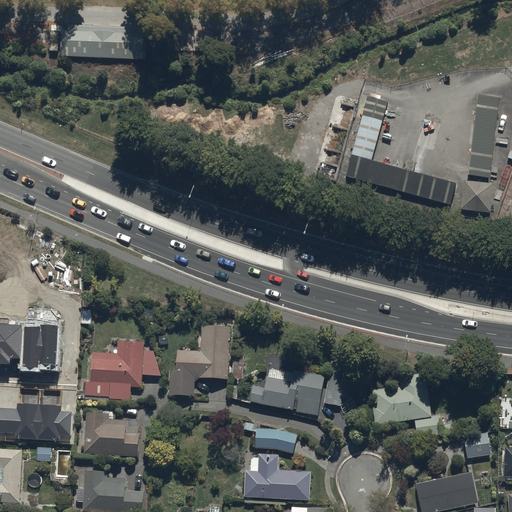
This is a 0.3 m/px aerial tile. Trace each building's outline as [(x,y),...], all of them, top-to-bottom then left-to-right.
[(150,28),(55,24),(54,59),(150,62),(150,28)] [(508,90),(479,86),(469,166),(498,170),(508,90)] [(394,94),(369,88),(355,144),(380,150),(394,94)] [(358,101),(336,95),(314,176),(335,182),(358,101)] [(460,179),(364,154),(358,178),(454,202),(460,179)] [(493,186),(464,183),(461,212),(490,215),(493,186)] [(0,296),(64,299),(65,275),(51,275),(52,255),(43,254),(43,251),(26,250),(26,255),(19,255),(19,273),(0,271),(0,296)] [(92,312),(82,312),(82,325),(92,325),(92,312)] [(21,327),(0,325),(0,362),(8,363),(8,358),(19,358),(21,327)] [(41,328),(25,327),(23,367),(39,367),(39,365),(55,366),(57,326),(41,326),(41,328)] [(201,380),(208,380),(230,380),(231,328),(202,327),(202,351),(178,350),(178,371),(171,371),(170,397),(195,397),(195,379),(201,380)] [(93,354),(93,382),(86,382),(86,396),(92,396),(99,397),(110,397),(110,400),(131,401),(132,388),(142,388),(142,376),(154,376),(154,351),(143,351),(143,342),(118,342),(118,354),(93,354)] [(324,403),(342,407),(351,365),(333,361),(324,403)] [(321,400),(325,377),(270,367),(266,388),(253,386),(250,402),(264,405),(264,407),(319,416),(321,400)] [(427,385),(426,382),(424,373),(399,379),(401,387),(370,392),(376,427),(416,421),(418,439),(443,436),(440,416),(432,417),(427,385)] [(71,375),(50,374),(49,399),(70,400),(71,375)] [(0,431),(16,432),(16,437),(58,439),(59,434),(70,435),(71,413),(59,413),(60,405),(18,403),(17,409),(0,408),(0,431)] [(85,456),(138,458),(139,434),(126,434),(127,420),(110,420),(110,415),(87,414),(87,419),(86,433),(85,456)] [(256,431),(256,448),(274,448),(274,449),(293,454),(298,436),(279,431),(256,431)] [(464,438),(468,459),(491,455),(488,434),(464,438)] [(37,449),(37,461),(52,462),(52,450),(37,449)] [(22,451),(6,451),(0,450),(0,468),(5,468),(5,484),(0,483),(0,501),(5,502),(21,502),(22,451)] [(311,474),(278,473),(279,457),(259,456),(258,470),(245,469),(244,498),(310,501),(311,474)] [(84,511),(143,511),(144,492),(126,492),(126,479),(108,479),(108,472),(85,472),(85,478),(85,491),(84,511)] [(445,511),(478,505),(471,474),(416,486),(421,511),(445,511)]
